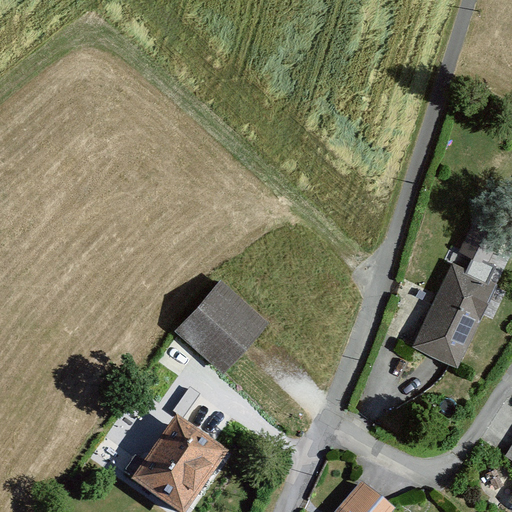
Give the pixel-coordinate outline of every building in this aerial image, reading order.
[(483,217),(448,203),(432,241),(468,256),(483,217)] [(494,288),(448,269),(410,349),(457,369),(494,288)] [(170,335),(220,373),(261,321),(212,282),(170,335)] [(170,420),(126,486),(164,511),(183,511),(221,454),(170,420)] [(390,511),(395,506),(352,474),(322,511),(390,511)]
